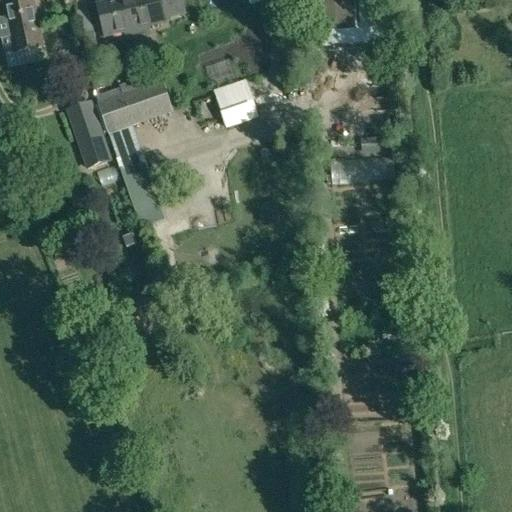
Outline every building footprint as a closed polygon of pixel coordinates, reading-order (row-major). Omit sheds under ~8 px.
[(5,0),(3,1),(10,34),(1,36),(5,54),(14,52),(14,54),(42,49),(31,0),(5,0)] [(128,0),(97,8),(104,37),(124,32),(125,39),(148,33),(147,27),(164,22),(163,17),(178,14),(174,0),(128,0)] [(160,85),(97,108),(107,136),(170,114),(160,85)] [(249,118),(242,95),(217,103),(220,112),(219,112),(224,126),(225,126),(226,130),(237,127),(235,123),(249,118)] [(308,260),(295,258),(293,273),(292,281),(305,283),(306,278),(308,260)]
